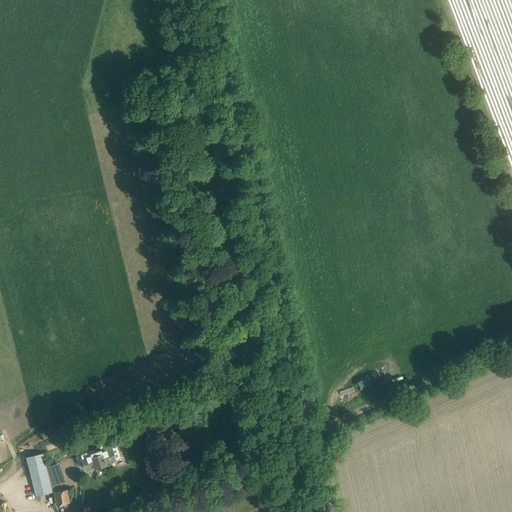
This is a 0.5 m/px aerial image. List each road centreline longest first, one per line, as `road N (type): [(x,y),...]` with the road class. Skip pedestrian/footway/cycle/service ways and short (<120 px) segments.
road 1 (track): [(330,511),(210,0)]
road 2 (track): [(121,511),(310,447),(329,424),(511,343)]
